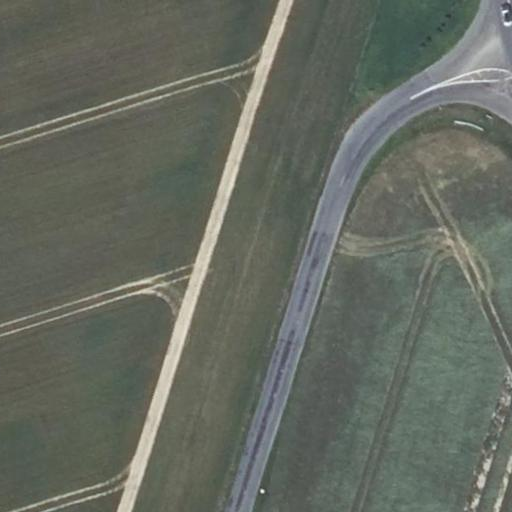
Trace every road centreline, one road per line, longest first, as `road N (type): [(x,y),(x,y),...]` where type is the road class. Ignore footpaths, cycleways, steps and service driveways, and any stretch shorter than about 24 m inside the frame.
road 1 (tertiary): [(231,511),(343,148),(372,115),(413,90)]
road 2 (tertiary): [(491,0),(464,47),(413,90)]
